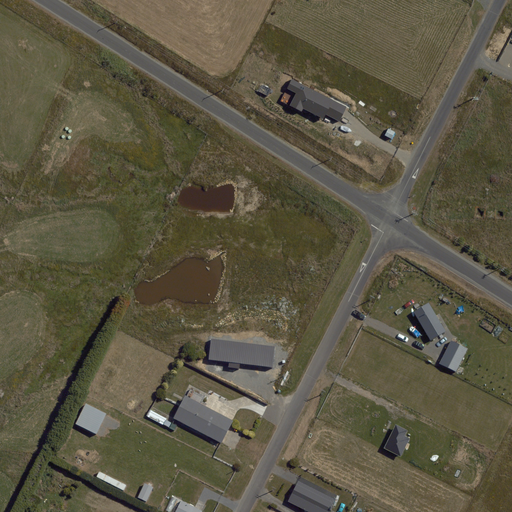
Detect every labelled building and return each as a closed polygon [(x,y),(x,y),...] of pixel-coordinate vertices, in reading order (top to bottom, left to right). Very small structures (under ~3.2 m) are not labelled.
[(227,422),(174,397),(159,429),(212,454),(227,422)] [(108,414),(86,403),(75,427),(98,437),(108,414)] [(155,488),(145,482),(137,497),(147,502),(155,488)] [(326,511),(331,499),(294,482),(280,507),(289,511),(326,511)] [(201,511),(202,510),(182,499),(175,511),(201,511)]
